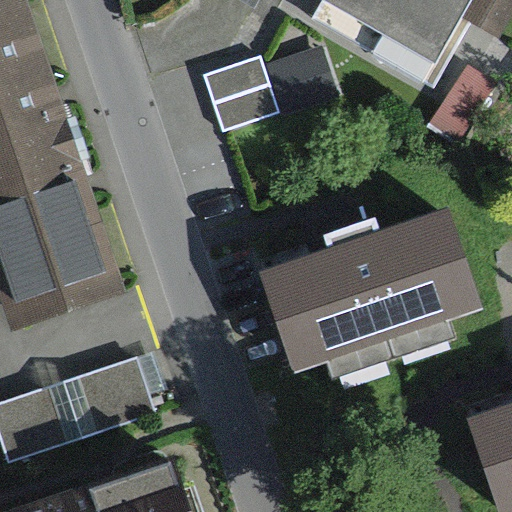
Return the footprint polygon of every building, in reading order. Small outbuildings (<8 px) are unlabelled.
[(127,299),(24,0),(0,0),(0,302),(12,338),(127,299)] [(476,0),(323,0),(320,5),(436,71),(476,0)] [(288,108),(338,96),(328,54),(278,66),(288,108)] [(223,137),(282,124),(268,65),(209,78),(223,137)] [(484,319),(451,217),(259,279),(292,382),(484,319)] [(0,410),(0,438),(10,469),(158,422),(141,366),(0,410)] [(511,511),(511,411),(464,428),(491,511),(511,511)] [(40,511),(188,511),(172,466),(40,511)]
